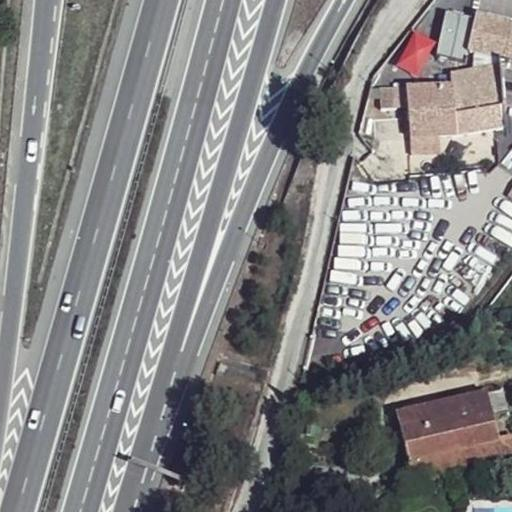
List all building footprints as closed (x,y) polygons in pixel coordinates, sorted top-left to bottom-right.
[(511,27),(477,20),(469,54),(511,63),(511,27)] [(452,88),(454,137),(504,130),(499,68),(451,75),(452,88)] [(409,111),(410,141),(454,137),(452,88),(408,91),(409,111)] [(380,93),(381,113),(409,111),(408,91),(380,93)] [(398,468),(401,483),(506,456),(488,389),(472,391),(485,443),(398,468)] [(384,417),(398,468),(485,443),(472,391),(384,417)]
